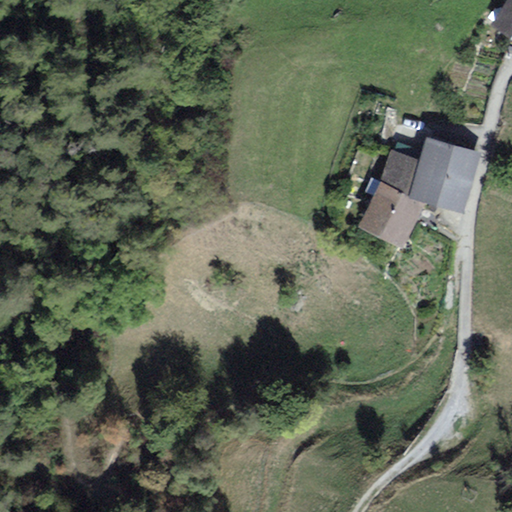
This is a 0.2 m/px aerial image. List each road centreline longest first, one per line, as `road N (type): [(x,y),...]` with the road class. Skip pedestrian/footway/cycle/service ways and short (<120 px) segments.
road 1 (track): [(358,511),(459,417),(463,234)]
road 2 (residential): [(511,72),(493,104),(463,234)]
